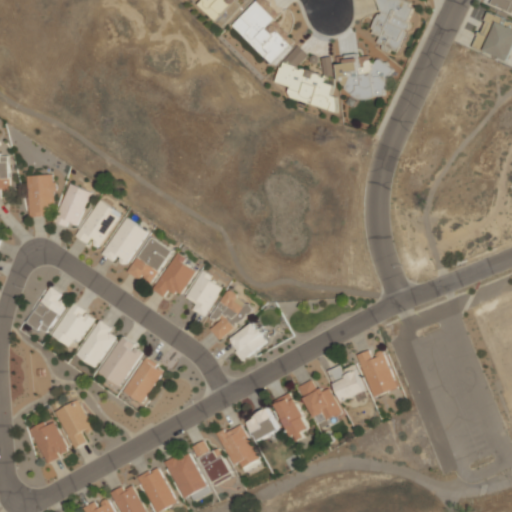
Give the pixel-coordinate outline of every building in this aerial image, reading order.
[(220,27),(240,7),(235,1),(236,0),(201,0),(202,0),(197,5),(220,27)] [(274,20),(281,14),(267,0),(256,0),(232,24),(271,64),(295,41),(274,20)] [(397,53),(418,5),(407,0),(382,0),(368,31),(380,36),(377,44),(397,53)] [(511,0),(494,0),(493,4),(511,11),(511,0)] [(509,61),(511,53),(511,26),(504,23),(506,18),(489,11),(474,46),(509,61)] [(335,111),(338,97),(330,95),(333,85),(324,82),(326,76),(300,69),(305,50),(288,45),(278,83),(289,87),(286,98),(335,111)] [(337,58),(343,100),(386,93),(384,83),(394,81),(390,59),(371,62),(370,53),(337,58)] [(324,76),(335,75),(333,56),(322,57),(324,76)] [(0,154),(0,198),(0,191),(10,191),(8,154),(0,154)] [(27,175),(29,216),(55,215),(54,174),(27,175)] [(91,191),(70,183),(55,221),(68,226),(69,223),(78,226),(91,191)] [(90,242),(100,248),(122,213),(100,199),(77,236),(89,244),(90,242)] [(113,261),(116,257),(126,264),(148,231),(126,217),(102,254),(113,261)] [(174,252),(153,236),(127,270),(140,280),(143,275),(152,281),(174,252)] [(197,271),(184,262),(186,258),(178,252),(153,288),(164,297),(170,289),(180,296),(197,271)] [(224,285),(201,272),(186,297),(196,303),(192,309),(205,316),(224,285)] [(28,323),(48,335),(67,303),(61,300),(64,294),(50,286),(28,323)] [(211,332),(230,342),(250,302),(225,290),(212,318),(216,320),(211,332)] [(74,350),(98,317),(76,301),(52,334),(74,350)] [(96,368),(121,334),(100,320),(76,354),(96,368)] [(244,360),(268,342),(253,322),(229,341),(244,360)] [(146,350),(123,335),(99,372),(122,387),(146,350)] [(358,354),(373,397),(399,388),(386,349),(373,353),(372,349),(358,354)] [(124,391),(145,405),(167,370),(147,356),(124,391)] [(365,391),(355,364),(343,369),(342,365),(329,370),(342,401),(365,391)] [(299,386),(319,429),(345,417),(330,386),(318,391),(312,379),(299,386)] [(144,402),(121,390),(117,398),(140,410),(144,402)] [(275,399),(293,442),(305,436),(303,431),(310,428),(293,391),(275,399)] [(55,412),(76,448),(88,441),(83,432),(93,427),(77,400),(55,412)] [(247,419),(257,441),(280,430),(270,408),(247,419)] [(71,451),(52,417),(30,429),(48,463),(71,451)] [(259,457),(243,424),(226,432),(225,429),(217,432),(234,468),(259,457)] [(211,451),(205,440),(193,446),(214,486),(234,476),(219,447),(211,451)] [(182,498),(207,487),(190,450),(166,460),(182,498)] [(159,511),(178,502),(159,466),(138,477),(156,511),(159,511)] [(120,511),(146,511),(133,483),(111,493),(120,511)] [(115,511),(109,499),(97,505),(95,501),(83,507),(85,511),(115,511)]
